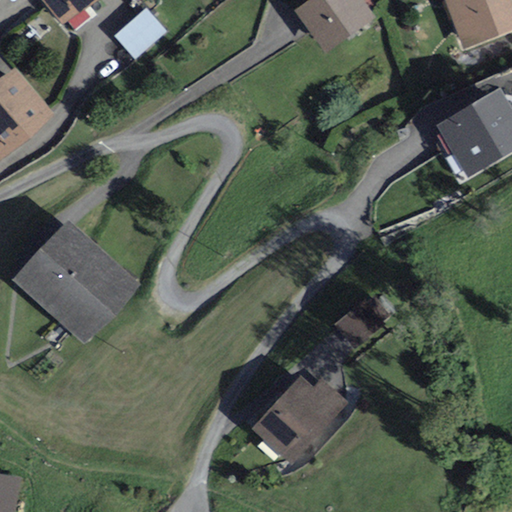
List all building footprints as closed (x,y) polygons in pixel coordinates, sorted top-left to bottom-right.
[(85,0),(50,0),(64,17),(85,0)] [(371,15),(359,0),(314,0),(300,10),(326,47),(371,15)] [(511,23),(511,0),(451,0),(468,41),(511,23)] [(150,4),(116,29),(133,53),(168,28),(150,4)] [(0,154),(49,110),(14,73),(0,85),(0,154)] [(511,147),(511,113),(499,91),(444,123),(472,171),(511,147)] [(132,283),(67,225),(22,275),(87,333),(132,283)] [(384,331),(363,304),(335,326),(355,352),(384,331)] [(314,392),(300,379),(258,427),(293,458),(343,401),(322,383),(314,392)] [(11,511),(17,478),(0,475),(0,511),(11,511)]
